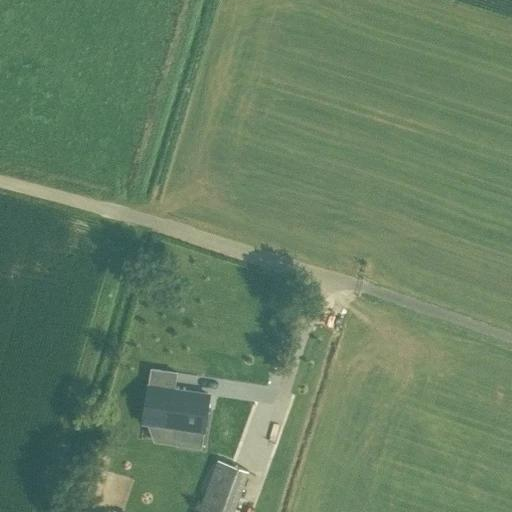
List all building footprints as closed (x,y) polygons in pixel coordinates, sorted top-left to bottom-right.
[(307,354),(291,396),(414,444),(432,399),(407,389),(413,372),(387,362),(379,382),(307,354)] [(147,384),(141,425),(173,429),(179,437),(178,445),(202,448),(204,434),(206,434),(211,393),(175,388),(177,372),(151,369),(149,384),(147,384)] [(236,384),(210,434),(240,450),(266,400),(236,384)] [(273,439),(248,511),(323,511),(340,462),(273,439)] [(232,511),(244,461),(215,455),(202,511),(232,511)] [(82,495),(79,505),(94,511),(98,501),(82,495)]
